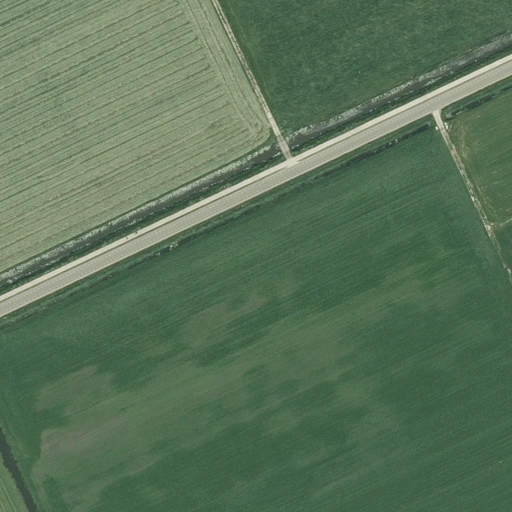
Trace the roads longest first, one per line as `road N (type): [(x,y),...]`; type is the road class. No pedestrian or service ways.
road 1 (tertiary): [(0,310),(511,67)]
road 2 (track): [(430,106),(511,284)]
